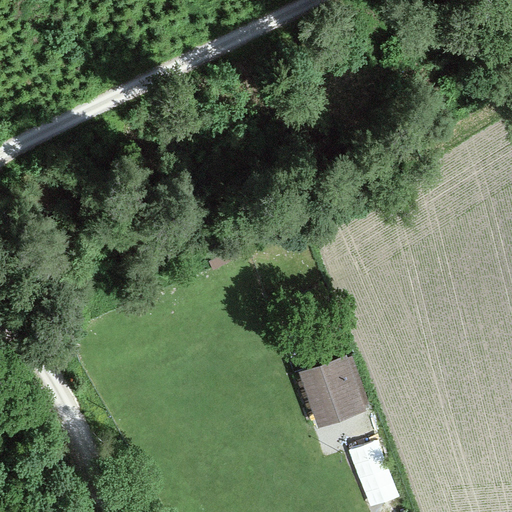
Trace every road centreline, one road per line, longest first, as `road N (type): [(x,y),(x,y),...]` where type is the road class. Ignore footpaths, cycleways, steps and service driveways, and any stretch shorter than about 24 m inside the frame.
road 1 (track): [(0,157),(318,0)]
road 2 (track): [(0,315),(47,369),(123,511)]
